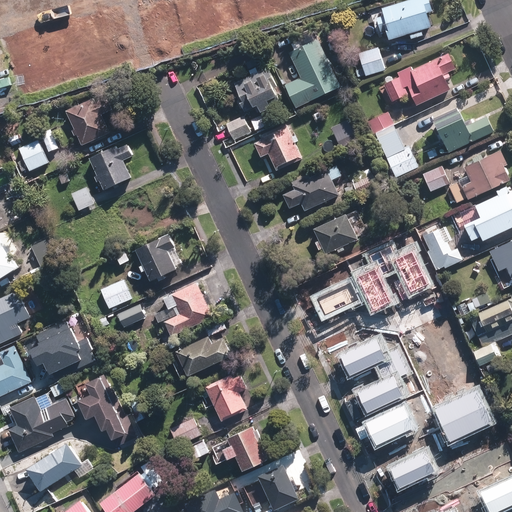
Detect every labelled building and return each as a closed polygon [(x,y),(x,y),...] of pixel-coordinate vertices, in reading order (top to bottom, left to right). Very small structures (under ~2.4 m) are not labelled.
[(35,0),(14,0),(21,26),(41,21),(35,0)] [(140,11),(137,0),(85,0),(92,24),(140,11)] [(239,0),(249,30),(346,0),(239,0)] [(389,29),(392,39),(412,33),(413,38),(426,34),(425,30),(434,27),(430,12),(435,11),(432,0),(409,0),(384,7),(387,15),(379,17),(384,31),(389,29)] [(303,77),(287,84),(298,107),(342,86),(320,39),(291,52),(303,77)] [(387,69),(381,47),(361,52),(368,75),(387,69)] [(458,67),(451,53),(386,83),(394,100),(411,93),(407,85),(409,84),(419,104),(453,89),(445,73),(458,67)] [(247,111),(250,109),(262,104),(265,111),(274,107),(271,100),(280,96),(268,68),(237,82),(243,93),(240,95),(247,111)] [(97,98),(69,110),(84,144),(112,132),(104,113),(115,108),(110,96),(99,101),(97,98)] [(490,115),(471,124),(463,109),(438,121),(452,151),(478,139),(496,130),(490,115)] [(395,123),(390,111),(370,120),(375,132),(395,123)] [(247,116),(229,123),(236,140),(254,132),(247,116)] [(350,119),(333,127),(343,147),(360,139),(350,119)] [(265,136),(266,139),(257,143),(263,155),(272,151),(280,169),(305,158),(290,124),(265,136)] [(399,176),(420,166),(410,145),(407,146),(396,125),(379,133),(389,155),(388,155),(399,176)] [(23,134),(12,138),(15,145),(25,141),(23,134)] [(42,139),(22,147),(30,168),(50,160),(42,139)] [(120,145),(93,157),(107,189),(134,177),(126,159),(136,154),(131,143),(121,147),(120,145)] [(467,166),(473,180),(465,184),(471,198),(511,179),(511,178),(506,165),(510,164),(504,150),(467,166)] [(295,184),(297,189),(286,194),(292,208),(304,203),(307,210),(342,194),(335,179),(344,174),(340,164),(330,169),(330,168),(313,176),(312,173),(295,181),(296,184),(295,184)] [(452,182),(444,165),(426,173),(433,190),(452,182)] [(350,196),(359,192),(360,193),(379,184),(372,168),(353,177),(356,183),(346,188),(350,196)] [(68,173),(61,175),(64,183),(71,180),(68,173)] [(468,197),(461,181),(450,186),(457,202),(468,197)] [(485,239),(511,227),(511,189),(510,185),(500,189),(502,194),(462,212),(474,239),(483,235),(485,239)] [(90,186),(74,193),(81,209),(97,203),(90,186)] [(148,189),(122,200),(135,232),(162,221),(148,189)] [(360,237),(349,213),(318,227),(329,251),(360,237)] [(424,235),(438,269),(447,265),(448,265),(465,258),(460,247),(453,250),(443,227),(424,235)] [(179,268),(171,249),(178,245),(172,233),(164,237),(140,248),(154,279),(179,268)] [(0,276),(18,265),(0,236),(0,276)] [(52,237),(34,245),(44,267),(62,259),(52,237)] [(509,266),(511,271),(511,241),(492,251),(501,269),(509,266)] [(359,261),(357,257),(331,269),(347,303),(373,291),(365,275),(373,271),(367,258),(359,261)] [(103,288),(111,307),(134,297),(126,278),(103,288)] [(198,279),(164,295),(170,307),(178,303),(182,311),(166,318),(173,333),(214,315),(198,279)] [(0,341),(21,332),(16,321),(29,315),(16,288),(0,295),(0,341)] [(469,310),(475,308),(474,306),(488,300),(485,292),(471,298),(472,301),(466,303),(469,310)] [(399,293),(382,301),(389,316),(406,308),(399,293)] [(511,295),(476,311),(470,314),(484,345),(475,350),(481,364),(502,354),(495,340),(511,332),(511,295)] [(126,325),(148,315),(143,302),(120,312),(126,325)] [(463,302),(455,305),(459,315),(467,312),(463,302)] [(369,312),(343,324),(359,358),(384,347),(369,312)] [(223,317),(206,325),(210,334),(227,326),(223,317)] [(188,373),(232,353),(224,336),(212,342),(208,334),(176,348),(188,373)] [(0,394),(33,380),(16,343),(0,350),(0,352),(5,362),(0,363),(0,394)] [(71,353),(51,362),(59,380),(79,371),(71,353)] [(416,389),(401,356),(368,371),(373,383),(379,381),(383,390),(384,390),(389,401),(416,389)] [(105,370),(87,378),(93,390),(80,396),(88,415),(95,411),(102,428),(107,426),(112,436),(114,435),(117,443),(138,434),(128,411),(126,412),(114,384),(111,385),(105,370)] [(234,376),(231,371),(205,384),(222,419),(248,406),(240,389),(247,386),(241,372),(234,376)] [(411,440),(437,428),(426,404),(435,400),(430,391),(384,412),(390,426),(402,421),(411,440)] [(20,450),(54,434),(36,394),(10,406),(18,423),(9,427),(20,450)] [(478,396),(452,407),(461,424),(486,413),(478,396)] [(134,414),(138,422),(146,418),(142,410),(134,414)] [(177,444),(200,434),(192,416),(169,426),(173,436),(166,439),(169,446),(176,443),(177,444)] [(254,429),(252,424),(226,436),(229,444),(221,447),(226,458),(234,454),(241,469),(268,457),(259,439),(261,438),(257,428),(254,429)] [(203,438),(186,446),(191,457),(208,450),(203,438)] [(42,488),(83,462),(68,439),(27,466),(42,488)] [(442,442),(409,457),(415,469),(411,471),(421,493),(433,488),(432,485),(456,474),(442,442)] [(487,452),(480,456),(483,462),(491,458),(487,452)] [(163,478),(153,462),(143,468),(153,484),(163,478)] [(282,466),(257,478),(272,511),(298,500),(282,466)] [(101,500),(110,511),(128,511),(157,490),(141,469),(101,500)] [(484,511),(473,487),(442,502),(447,511),(484,511)] [(60,511),(92,511),(81,496),(60,511)]
